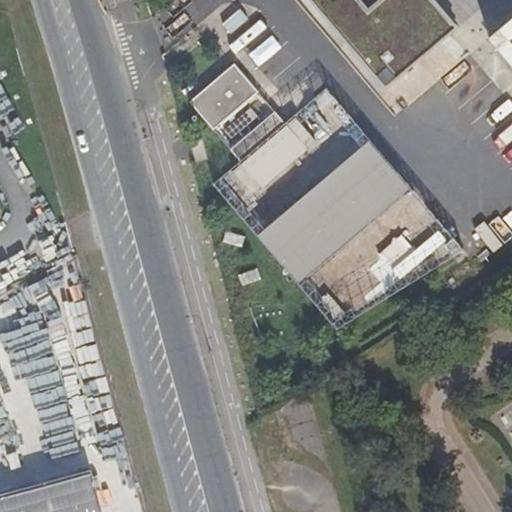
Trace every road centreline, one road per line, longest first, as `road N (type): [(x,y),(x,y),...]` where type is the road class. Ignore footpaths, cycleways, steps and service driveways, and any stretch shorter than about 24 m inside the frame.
road 1 (secondary): [(225,511),(80,0)]
road 2 (secondary): [(39,0),(180,511)]
road 3 (unknown): [(0,262),(17,249),(28,223),(21,187),(0,149)]
